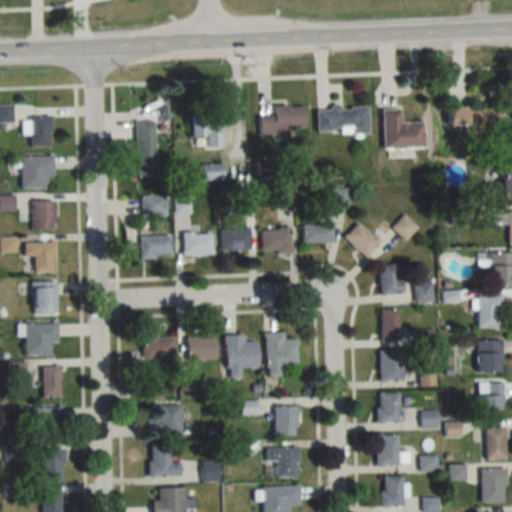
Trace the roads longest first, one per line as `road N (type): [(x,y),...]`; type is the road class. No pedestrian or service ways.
road 1 (secondary): [(0,53),(511,32)]
road 2 (residential): [(101,511),(89,51)]
road 3 (residential): [(97,300),(319,303)]
road 4 (residential): [(333,511),(329,329),(319,303)]
